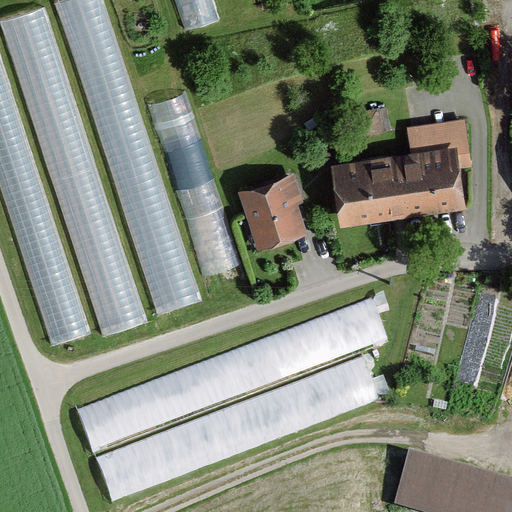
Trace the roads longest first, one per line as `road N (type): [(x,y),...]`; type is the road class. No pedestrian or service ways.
road 1 (residential): [(511,259),(398,266),(39,380)]
road 2 (track): [(85,511),(0,267)]
